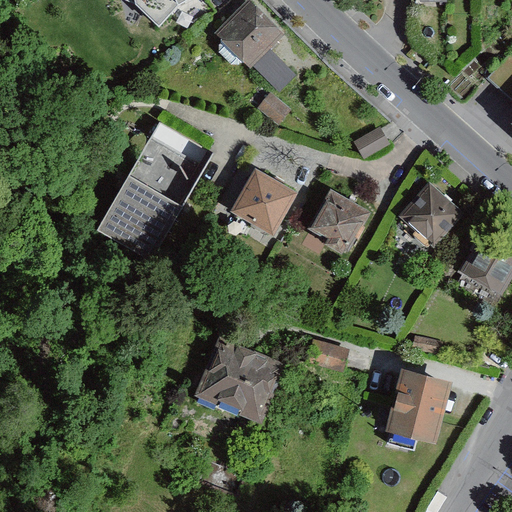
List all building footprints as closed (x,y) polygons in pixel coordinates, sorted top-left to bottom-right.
[(109,0),(110,1),(137,6),(165,28),(183,6),(193,0),(109,0)] [(287,33),(255,1),(224,33),(228,37),(216,49),(235,68),(247,56),(256,65),(257,63),(284,90),(299,75),(273,48),(287,33)] [(511,54),(489,79),(511,100),(511,54)] [(294,111),(274,95),(262,109),(281,126),(294,111)] [(216,155),(161,124),(101,231),(155,262),(216,155)] [(393,146),(383,130),(359,143),(369,160),(393,146)] [(300,195),(264,174),(243,211),(279,231),(300,195)] [(467,215),(436,188),(409,218),(440,245),(467,215)] [(372,214),(338,195),(320,227),(337,237),(332,245),(350,255),(372,214)] [(511,289),(511,250),(492,239),(472,272),(510,294),(511,289)] [(447,344),(419,338),(416,351),(444,357),(447,344)] [(287,369),(226,343),(204,396),(265,421),(287,369)] [(353,353),(318,343),(312,363),(348,373),(353,353)] [(447,385),(406,374),(389,443),(413,449),(417,436),(433,440),(447,385)]
